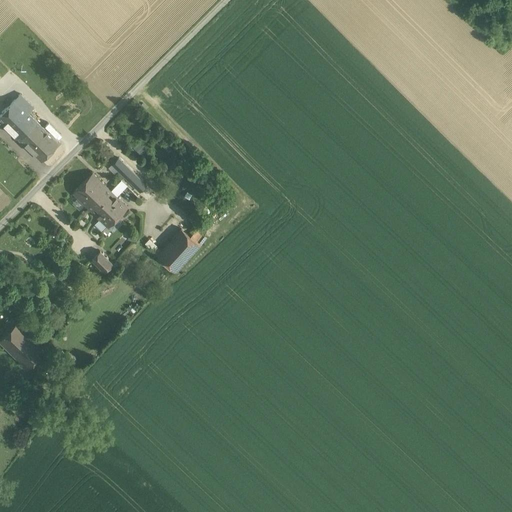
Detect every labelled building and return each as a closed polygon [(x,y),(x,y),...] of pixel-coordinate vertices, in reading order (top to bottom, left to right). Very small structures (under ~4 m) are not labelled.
[(34,106),(20,92),(15,98),(29,112),(34,106)] [(29,112),(15,98),(0,113),(0,119),(25,143),(42,125),(29,112)] [(60,142),(42,125),(25,143),(42,160),(60,142)] [(141,139),(133,148),(141,155),(149,147),(141,139)] [(146,185),(118,158),(112,164),(140,192),(146,185)] [(93,172),(73,192),(86,205),(105,185),(93,172)] [(97,216),(117,196),(105,185),(86,205),(97,216)] [(117,196),(97,216),(108,226),(128,206),(117,196)] [(190,237),(181,229),(161,250),(157,255),(176,272),(200,245),(190,237)] [(206,238),(197,229),(190,237),(200,245),(206,238)] [(161,250),(157,246),(153,251),(157,255),(161,250)] [(113,263),(100,251),(92,259),(104,272),(113,263)] [(13,317),(7,323),(12,327),(18,321),(13,317)] [(46,350),(18,321),(12,327),(0,338),(0,340),(27,368),(37,359),(46,350)] [(61,364),(46,350),(37,359),(52,373),(61,364)]
